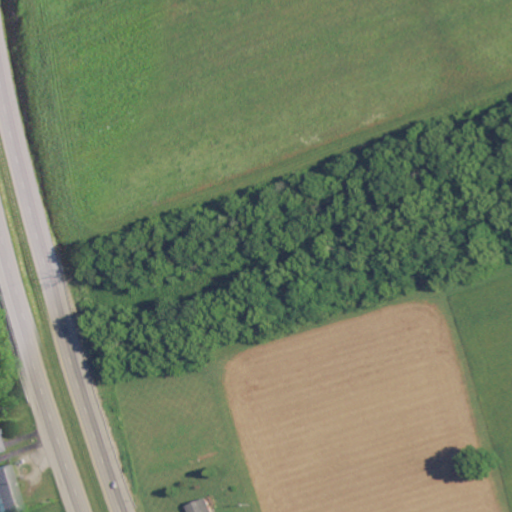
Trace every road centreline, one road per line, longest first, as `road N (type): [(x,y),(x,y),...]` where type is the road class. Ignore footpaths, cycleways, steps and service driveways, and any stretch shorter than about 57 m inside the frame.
road 1 (trunk): [(123,511),(55,292),(0,45)]
road 2 (trunk): [(0,221),(86,511)]
